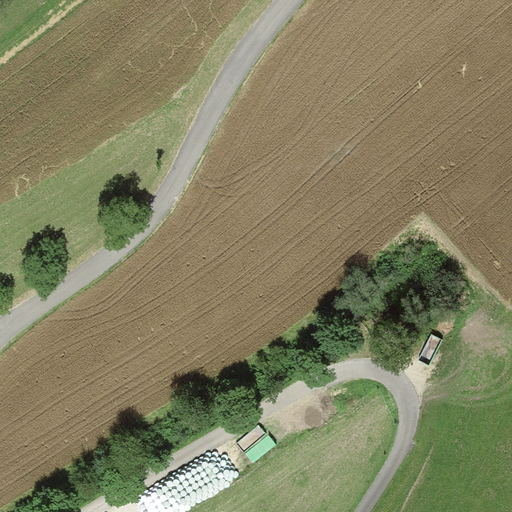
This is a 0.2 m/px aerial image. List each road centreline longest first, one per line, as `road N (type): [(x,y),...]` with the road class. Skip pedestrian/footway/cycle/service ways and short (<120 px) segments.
road 1 (track): [(358,511),(402,444),(410,401),(385,372),(343,368),(280,394),(90,511)]
road 2 (unclassified): [(0,329),(96,266),(143,221),(285,0)]
